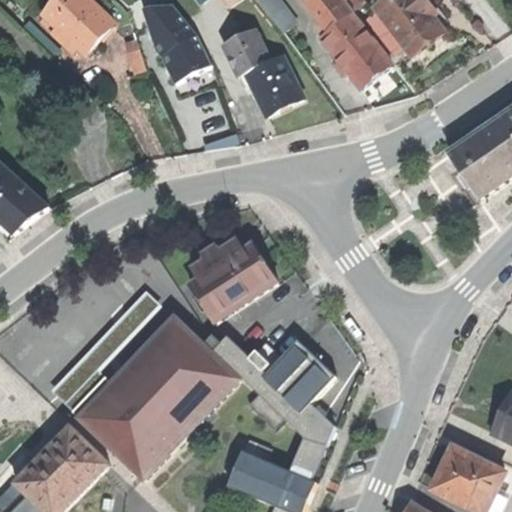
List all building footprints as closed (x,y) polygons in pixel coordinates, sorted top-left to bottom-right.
[(65,0),(48,18),(89,58),(104,43),(118,28),(89,0),(65,0)] [(152,0),(161,12),(176,2),(174,0),(152,0)] [(258,0),(258,1),(285,35),(299,24),(279,0),(258,0)] [(302,0),(317,18),(324,12),(331,22),(350,7),(345,0),(302,0)] [(394,0),(379,12),(416,59),(433,46),(447,35),(434,19),(430,12),(433,9),(425,0),(394,0)] [(437,6),(433,9),(438,16),(446,26),(450,23),(437,6)] [(320,31),(326,40),(354,18),(357,16),(350,7),(331,22),(324,27),(320,31)] [(434,19),(438,16),(433,9),(430,12),(434,19)] [(317,18),(324,27),(331,22),(324,12),(317,18)] [(324,41),(365,93),(380,82),(395,70),(354,18),(326,40),(324,41)] [(148,73),(151,72),(176,60),(159,25),(137,35),(148,73)] [(244,81),(252,78),(247,67),(272,55),(262,34),(229,49),(244,81)] [(252,78),(272,120),(291,111),(308,103),(288,60),(276,65),(272,55),(247,67),(252,78)] [(151,72),(185,142),(199,138),(212,135),(176,60),(151,72)] [(511,182),(511,115),(451,157),(467,180),(483,203),(511,182)] [(0,221),(19,237),(37,223),(54,210),(0,163),(0,221)] [(197,272),(203,282),(248,253),(241,243),(224,254),(227,260),(213,269),(210,263),(197,272)] [(194,288),(219,327),(282,286),(271,267),(257,247),(248,253),(203,282),(194,288)] [(210,263),(213,269),(227,260),(224,254),(220,248),(206,257),(210,263)] [(207,348),(178,322),(111,395),(49,336),(16,370),(34,388),(77,428),(84,420),(148,481),(243,383),(238,378),(215,357),(207,348)] [(225,346),(217,338),(214,341),(207,348),(215,357),(225,346)] [(225,346),(215,357),(238,378),(241,375),(263,397),(252,408),(279,434),(289,422),(311,443),(296,475),(248,455),(232,490),(256,500),(250,511),(309,511),(320,487),(316,485),(340,429),(318,408),(342,383),(302,344),(272,377),(267,374),(273,368),(260,355),(254,361),(232,339),(225,346)] [(0,384),(20,402),(34,388),(16,370),(0,355),(0,384)] [(74,432),(77,428),(34,388),(20,402),(29,412),(40,422),(44,426),(46,424),(63,443),(74,432)] [(498,437),(511,443),(511,407),(508,415),(498,437)] [(36,427),(40,422),(29,412),(25,416),(36,427)] [(71,511),(113,468),(74,432),(63,443),(47,460),(20,490),(35,503),(36,504),(44,511),(71,511)] [(444,472),(434,492),(474,511),(488,511),(496,498),(507,477),(455,450),(444,472)] [(502,511),(507,503),(496,498),(488,511),(502,511)]
